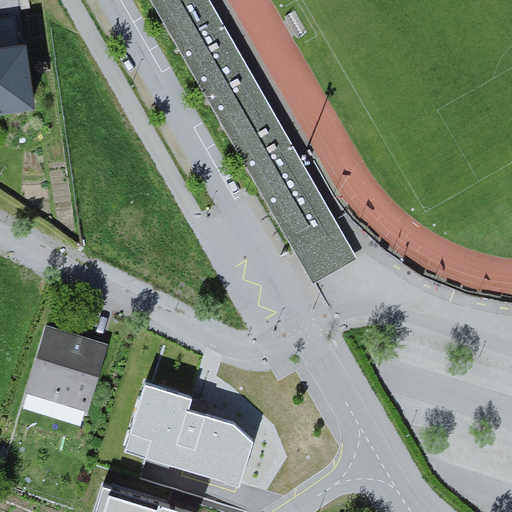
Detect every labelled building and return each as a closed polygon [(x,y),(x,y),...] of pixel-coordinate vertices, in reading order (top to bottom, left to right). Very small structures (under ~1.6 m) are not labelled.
[(0,101),(31,97),(24,43),(0,46),(0,101)] [(316,277),(357,254),(340,225),(324,234),(334,251),(309,265),(316,277)] [(49,330),(33,385),(85,401),(102,346),(49,330)] [(193,402),(197,387),(148,373),(127,446),(244,479),(260,421),(193,402)] [(106,478),(96,511),(198,511),(201,505),(106,478)]
